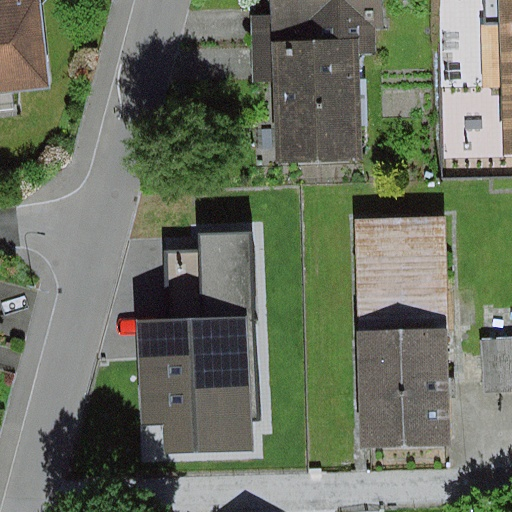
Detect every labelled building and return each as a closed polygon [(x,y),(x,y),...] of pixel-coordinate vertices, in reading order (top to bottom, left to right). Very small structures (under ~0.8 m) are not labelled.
[(296,181),(388,177),(382,39),(406,38),(404,0),(302,0),(303,24),(264,26),(266,79),(292,78),(296,181)] [(511,0),(511,25),(481,26),(483,91),(511,90),(511,0)] [(56,5),(0,9),(0,100),(64,96),(56,5)] [(447,232),(366,234),(370,416),(384,415),(384,449),(470,447),(467,329),(449,329),(447,232)] [(263,323),(182,326),(187,452),(268,449),(263,323)]
